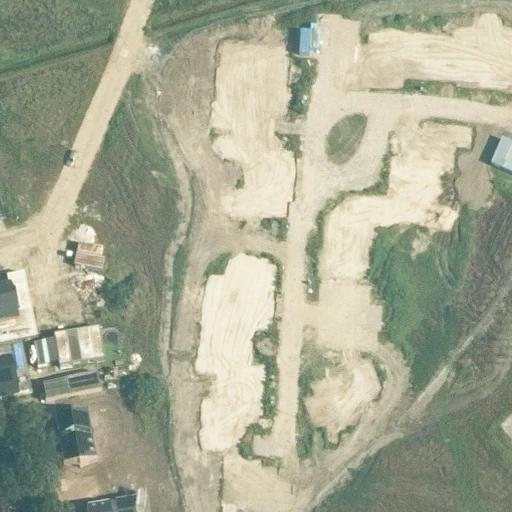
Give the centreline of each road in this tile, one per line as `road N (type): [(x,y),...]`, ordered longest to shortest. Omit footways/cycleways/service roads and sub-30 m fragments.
road 1 (residential): [(310,171),(288,257),(285,321),(297,476),(308,511)]
road 2 (residential): [(0,245),(47,230),(143,0)]
road 3 (residential): [(511,129),(385,103)]
road 4 (residential): [(310,171),(332,181),(359,170),(385,103)]
